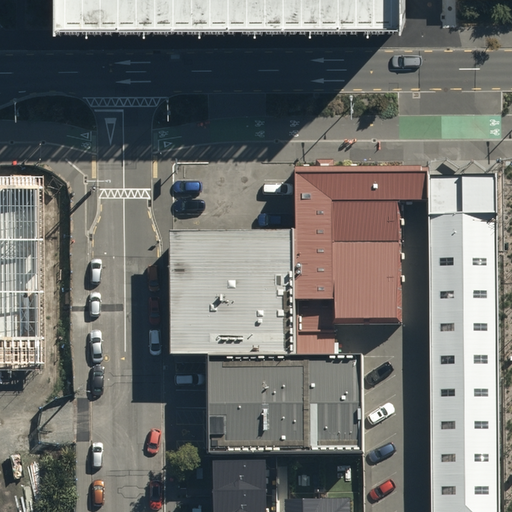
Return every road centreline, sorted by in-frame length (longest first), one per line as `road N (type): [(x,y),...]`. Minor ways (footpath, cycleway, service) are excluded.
road 1 (unclassified): [(123,71),(128,511)]
road 2 (secondary): [(511,68),(123,71)]
road 3 (secondary): [(123,71),(0,77)]
